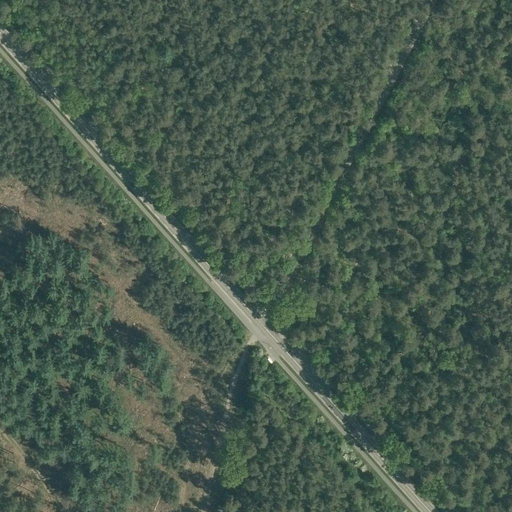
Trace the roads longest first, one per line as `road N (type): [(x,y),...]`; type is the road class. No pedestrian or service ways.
road 1 (primary): [(259,322),(0,33)]
road 2 (unclassified): [(259,322),(430,0)]
road 3 (primary): [(429,511),(259,322)]
road 4 (track): [(254,333),(229,396),(202,511)]
